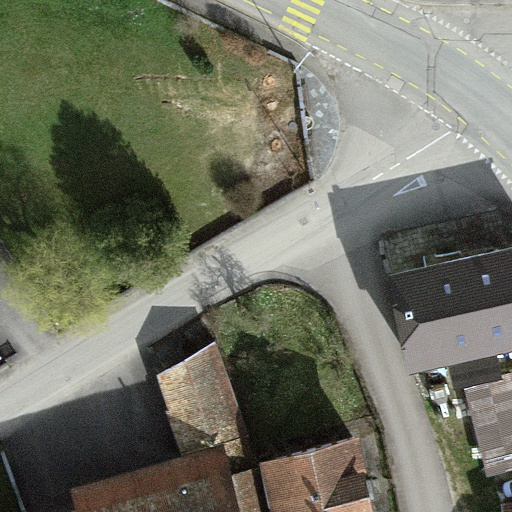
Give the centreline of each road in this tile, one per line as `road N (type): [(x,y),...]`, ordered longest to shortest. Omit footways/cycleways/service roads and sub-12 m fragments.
road 1 (residential): [(311,212),(0,404)]
road 2 (residential): [(311,212),(396,386),(425,511)]
road 3 (tertiary): [(485,105),(300,0)]
road 4 (residential): [(485,105),(311,212)]
